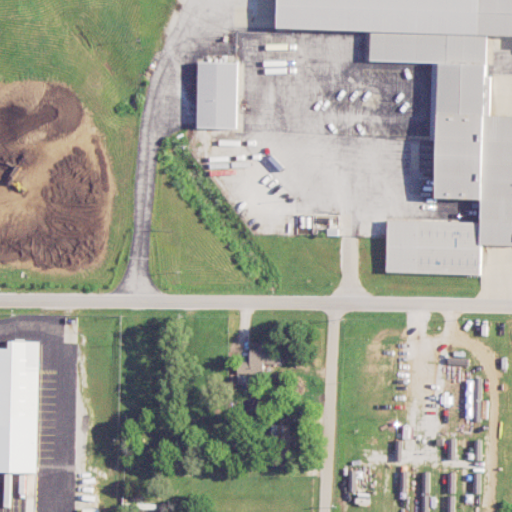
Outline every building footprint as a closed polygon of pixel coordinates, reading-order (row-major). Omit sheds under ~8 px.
[(511,0),(511,245),(480,244),(479,273),(386,270),(388,219),(479,222),(480,199),(433,198),(438,62),(370,60),(371,31),(275,27),(276,0),(511,0)] [(235,128),(196,127),(197,61),(237,62),(235,128)] [(0,470),(0,346),(13,347),(14,339),(43,340),(39,471),(0,470)] [(265,363),(280,364),(281,347),(250,346),(250,361),(238,361),(237,373),(265,374),(265,363)] [(448,354),(450,354),(450,356),(469,357),(469,364),(448,363),(448,354)] [(475,377),(482,378),(481,398),(474,398),(474,388),(474,385),(475,385),(475,377)] [(474,400),(481,400),(480,421),(473,420),(474,400)] [(272,424),(272,438),(291,438),(291,424),(272,424)] [(448,438),(451,438),(451,436),(455,436),(455,438),(456,438),(456,442),(456,445),(455,445),(455,451),(456,451),(456,455),(455,455),(455,456),(455,458),(448,458),(448,438)] [(474,439),(477,439),(477,438),(479,438),(479,439),(481,439),(481,453),(483,453),(483,455),(481,455),(481,459),(473,459),(474,439)] [(395,439),(402,439),(401,460),(394,459),(395,439)]
